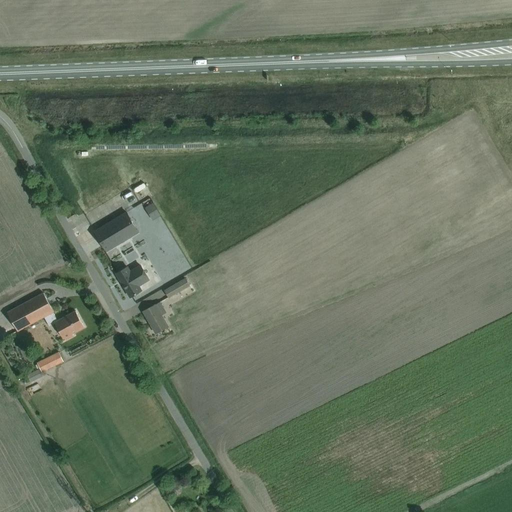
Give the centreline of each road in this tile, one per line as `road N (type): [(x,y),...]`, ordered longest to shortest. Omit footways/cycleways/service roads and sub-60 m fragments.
road 1 (unclassified): [(231,511),(0,117)]
road 2 (secondary): [(0,73),(377,59)]
road 3 (secondary): [(511,44),(377,59)]
road 4 (secondary): [(377,59),(511,60)]
